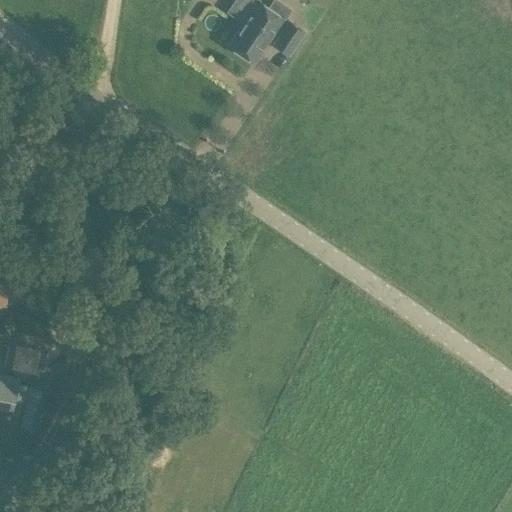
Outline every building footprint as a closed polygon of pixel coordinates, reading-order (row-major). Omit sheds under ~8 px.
[(254,60),(289,8),(277,0),(273,0),(269,7),(259,0),(252,0),(238,22),(241,25),(229,43),(254,60)] [(289,20),(274,42),(289,52),(304,30),(289,20)] [(0,280),(0,303),(5,304),(5,301),(10,301),(12,286),(8,285),(8,282),(0,280)] [(37,347),(20,343),(17,344),(17,345),(8,343),(4,361),(13,362),(15,365),(33,369),(35,367),(41,368),(44,352),(39,351),(39,349),(37,347)] [(20,375),(0,371),(0,408),(13,411),(20,375)]
